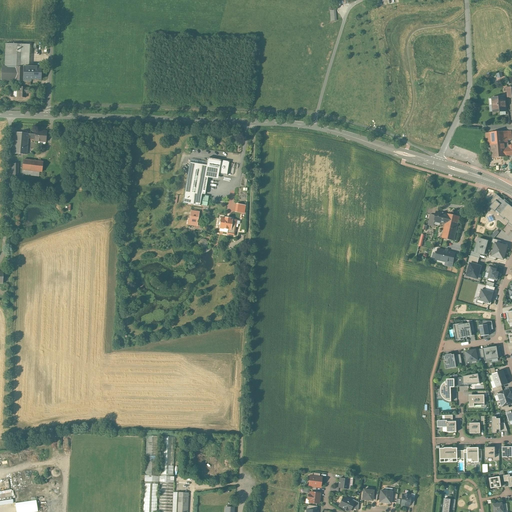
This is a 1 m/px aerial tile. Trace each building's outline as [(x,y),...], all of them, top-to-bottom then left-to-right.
[(30,45),(6,44),(5,67),(3,66),(3,80),(23,81),(30,81),(30,79),(40,79),(40,67),(29,67),(30,45)] [(26,87),(19,87),(19,97),(25,97),(26,92),(29,93),(30,88),(25,88),(26,87)] [(505,97),(492,98),(494,112),(496,112),(497,113),(499,113),(500,112),(506,111),(505,97)] [(47,131),(36,131),(36,134),(36,139),(36,141),(40,141),(46,141),(46,142),(47,142),(47,131)] [(507,131),(485,133),(487,147),(491,146),(492,159),(506,158),(506,156),(511,155),(511,145),(509,146),(509,149),(505,149),(505,145),(507,145),(507,140),(508,140),(507,131)] [(28,133),(15,133),(14,153),(27,153),(28,139),(28,133)] [(43,162),(24,159),(22,169),(42,172),(43,162)] [(227,175),(229,163),(208,159),(207,162),(203,162),(202,165),(189,163),(183,203),(200,206),(202,194),(205,195),(208,178),(218,180),(218,174),(227,175)] [(511,207),(496,194),(488,204),(490,206),(489,207),(494,212),(495,210),(500,214),(499,215),(504,219),(505,218),(509,222),(508,223),(511,226),(511,207)] [(236,215),(246,216),(247,207),(237,206),(236,215)] [(198,220),(199,212),(191,211),(189,219),(188,219),(187,225),(197,226),(198,220)] [(447,215),(436,212),(435,216),(431,215),(428,225),(433,226),(434,222),(445,224),(444,228),(447,214),(447,215)] [(459,217),(447,214),(444,228),(442,238),(457,242),(460,232),(456,232),(459,217)] [(225,219),(221,218),(221,221),(219,221),(218,224),(220,225),(219,228),(227,229),(227,234),(234,235),(235,227),(237,227),(238,224),(236,224),(236,221),(230,220),(230,219),(225,218),(225,219)] [(495,238),(500,232),(497,230),(492,236),(495,238)] [(480,239),(479,243),(477,242),(474,252),(480,254),(482,255),(483,253),(485,253),(488,241),(480,239)] [(495,243),(492,256),(496,257),(503,259),(507,246),(500,244),(495,243)] [(456,253),(438,249),(435,260),(453,264),(456,253)] [(470,263),(466,276),(477,279),(481,266),(470,263)] [(497,269),(490,267),(488,266),(486,273),(489,274),(487,278),(488,278),(487,281),(494,283),(495,280),(497,281),(500,272),(497,272),(497,269)] [(481,290),(478,301),(490,304),(493,293),(481,290)] [(463,323),(454,325),(455,331),(458,330),(460,338),(472,336),(471,332),(470,323),(463,324),(463,323)] [(483,325),(479,326),(481,337),(489,335),(489,332),(491,331),(491,330),(493,329),(492,325),(490,325),(488,326),(487,324),(483,325)] [(486,348),(483,349),(483,351),(484,357),(485,361),(492,360),(490,347),(486,348)] [(493,347),(490,347),(492,360),(499,358),(498,356),(497,349),(497,347),(493,347)] [(476,350),(465,352),(467,362),(478,360),(477,359),(476,352),(476,350)] [(443,356),(444,361),(448,360),(449,364),(445,364),(446,369),(456,367),(456,364),(454,356),(454,354),(452,355),(452,354),(445,355),(445,356),(443,356)] [(496,373),(492,374),(494,381),(506,377),(503,371),(496,373)] [(463,377),(463,378),(463,384),(465,384),(480,384),(478,374),(463,377)] [(506,377),(494,381),(496,387),(496,388),(501,386),(508,384),(506,377)] [(447,379),(447,385),(446,385),(446,382),(444,383),(443,384),(442,386),(441,387),(441,388),(441,390),(441,391),(441,393),(444,393),(444,398),(445,400),(447,401),(448,401),(450,401),(451,401),(451,388),(455,387),(454,379),(447,379)] [(503,392),(498,394),(498,395),(500,400),(511,396),(511,393),(510,393),(509,390),(503,392)] [(478,395),(469,395),(469,407),(474,407),(474,404),(485,404),(484,397),(484,395),(478,395)] [(511,396),(500,400),(502,406),(502,407),(508,405),(511,403),(511,396)] [(500,419),(496,419),(496,417),(492,417),(493,433),(497,433),(497,431),(500,431),(500,423),(500,419)] [(445,421),(437,421),(438,428),(447,427),(447,432),(456,432),(456,425),(455,425),(455,422),(453,422),(447,422),(447,421),(445,421)] [(480,423),(470,423),(470,434),(480,434),(480,423)] [(160,474),(158,474),(159,436),(147,436),(143,511),(172,511),(173,492),(173,483),(174,483),(174,477),(173,477),(175,437),(162,436),(160,474)] [(511,446),(508,447),(506,447),(502,447),(502,451),(502,453),(502,457),(506,457),(507,457),(507,458),(508,458),(508,457),(511,457),(511,446)] [(495,447),(485,447),(485,458),(493,458),(495,458),(495,454),(495,447)] [(453,448),(452,448),(452,449),(445,449),(445,448),(444,448),(440,449),(440,459),(445,459),(452,459),(457,459),(457,451),(457,448),(453,448)] [(479,450),(467,450),(467,453),(467,455),(467,462),(471,462),(471,463),(479,462),(479,459),(479,450)] [(500,477),(489,478),(491,489),(501,487),(500,477)] [(314,478),(312,478),(311,483),(309,484),(309,487),(310,488),(316,489),(319,489),(319,487),(321,485),(322,479),(320,479),(314,478)] [(346,479),(339,478),(338,488),(348,489),(349,480),(349,479),(346,479)] [(373,491),(364,490),(362,499),(372,500),(373,491)] [(388,491),(384,491),(380,491),(379,502),(383,503),(387,503),(390,504),(391,503),(392,494),(392,492),(388,492),(388,491)] [(177,492),(173,492),(172,511),(176,511),(177,502),(188,502),(188,497),(177,497),(177,492)] [(319,494),(310,493),(310,496),(308,495),(308,499),(310,499),(309,502),(318,503),(319,494)] [(405,495),(402,495),(401,505),(409,506),(410,497),(411,496),(408,495),(405,494),(405,495)] [(351,501),(343,497),(340,504),(342,504),(340,507),(344,508),(344,509),(347,511),(347,510),(349,511),(351,507),(354,502),(351,501)] [(449,511),(451,499),(444,499),(442,511),(449,511)] [(36,500),(15,503),(16,511),(35,511),(38,511),(36,500)] [(187,511),(188,502),(177,502),(176,511),(187,511)] [(502,503),(492,504),(493,511),(503,511),(504,511),(503,504),(502,503)]
